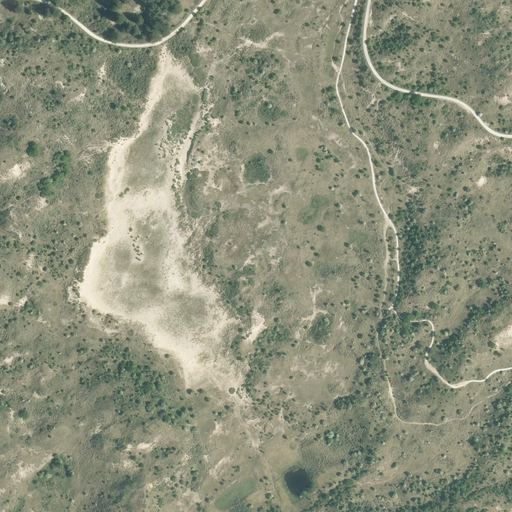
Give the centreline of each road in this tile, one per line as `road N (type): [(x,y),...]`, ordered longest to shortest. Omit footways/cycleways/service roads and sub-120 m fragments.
road 1 (unknown): [(511,382),(494,397),(486,394),(465,419),(436,425),(397,418),(377,335),(389,253),(388,202),(379,189),(388,174),(330,61),(348,0)]
road 2 (track): [(511,137),(494,133),(462,104),(382,83),(363,54),(369,0)]
road 3 (track): [(205,0),(162,40),(135,45),(87,31),(38,0)]
